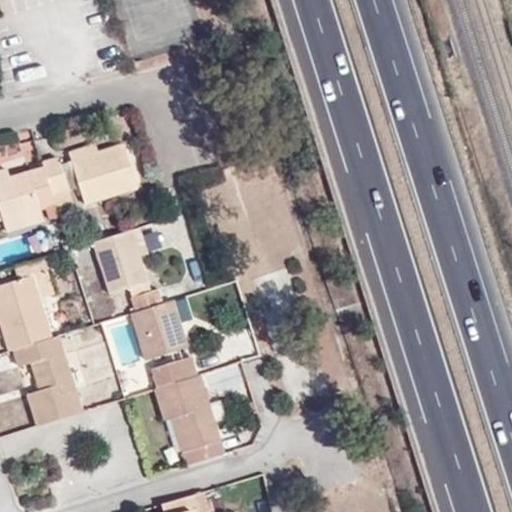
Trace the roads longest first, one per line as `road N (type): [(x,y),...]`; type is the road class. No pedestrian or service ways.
road 1 (motorway): [(311,0),(472,511)]
road 2 (motorway): [(511,430),(376,0)]
road 3 (residential): [(185,156),(164,82),(0,116)]
road 4 (residential): [(77,511),(272,449)]
road 5 (unknown): [(272,449),(294,419),(280,333)]
